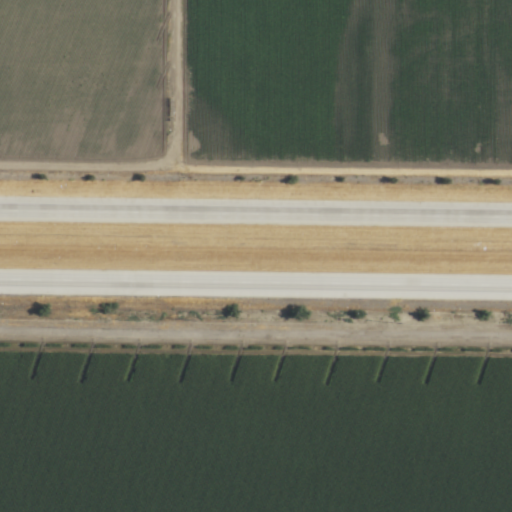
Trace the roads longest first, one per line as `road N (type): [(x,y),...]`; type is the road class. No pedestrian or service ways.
road 1 (motorway): [(0,278),(511,284)]
road 2 (motorway): [(511,217),(0,211)]
